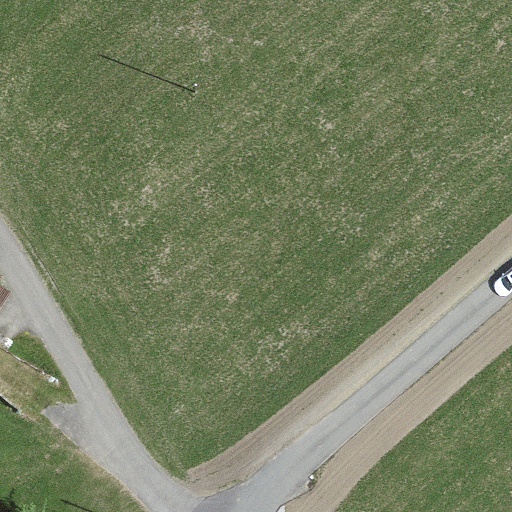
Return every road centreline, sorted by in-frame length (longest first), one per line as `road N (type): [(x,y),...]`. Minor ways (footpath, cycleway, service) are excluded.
road 1 (residential): [(511,273),(242,511)]
road 2 (track): [(0,250),(175,511)]
